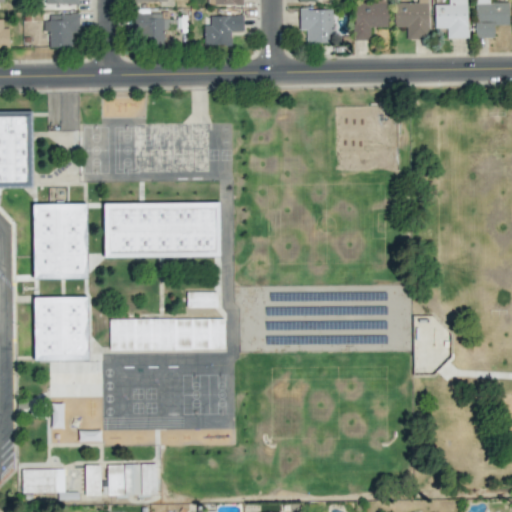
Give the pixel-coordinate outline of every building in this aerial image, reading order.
[(405,39),(427,39),(426,0),(416,0),(416,2),(393,3),(393,28),(405,27),(405,39)] [(433,5),(433,28),(445,28),(446,38),(467,38),(465,0),(447,0),(447,4),(433,5)] [(508,25),(507,2),(488,3),(487,0),(473,0),(474,38),(493,37),(492,25),(508,25)] [(369,40),(369,27),(386,27),(387,3),(352,2),(351,40),(369,40)] [(298,30),(306,30),(306,43),(330,43),(331,9),(298,9),(298,30)] [(160,13),(137,14),(138,46),(163,45),(162,30),(168,29),(167,19),(160,19),(160,13)] [(71,47),(71,33),(78,33),(77,16),(42,16),(42,32),(48,32),(48,48),(71,47)] [(208,16),(209,25),(202,25),(203,46),(230,46),(230,32),(242,31),(242,16),(208,16)] [(8,28),(2,28),(2,20),(0,19),(0,48),(8,49),(8,28)] [(0,111),(0,187),(32,187),(30,111),(0,111)] [(218,202),(102,204),(103,258),(219,257),(218,202)] [(32,279),(86,278),(85,204),(31,204),(32,279)] [(215,292),(185,292),(185,308),(216,308),(215,292)] [(32,298),(33,361),(87,360),(86,297),(32,298)] [(223,319),(108,320),(108,350),(224,349),(223,319)] [(156,495),(155,464),(139,464),(140,496),(156,495)] [(83,466),(84,496),(99,496),(99,465),(83,466)] [(138,465),(106,466),(106,496),(139,495),(138,465)] [(21,470),(21,493),(57,493),(57,500),(63,500),(63,469),(21,470)]
